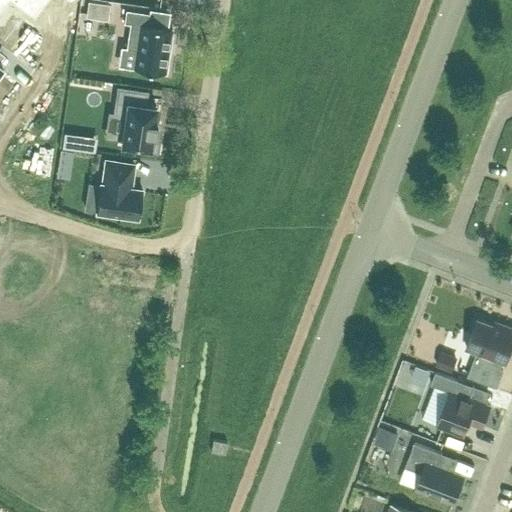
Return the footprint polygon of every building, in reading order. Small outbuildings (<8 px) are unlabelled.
[(0,0),(0,12),(9,1),(35,20),(49,0),(48,0),(0,0)] [(89,0),(87,16),(109,19),(110,3),(89,0)] [(119,6),(117,20),(123,20),(120,45),(129,46),(127,65),(158,69),(165,25),(141,22),(143,10),(119,6)] [(118,81),(114,107),(126,109),(121,139),(142,142),(141,145),(157,147),(160,129),(155,128),(157,117),(154,117),(156,101),(145,99),(147,86),(118,81)] [(61,149),(59,160),(72,162),(74,151),(61,149)] [(100,182),(96,209),(138,215),(142,188),(128,186),(129,178),(131,178),(133,162),(106,158),(102,182),(100,182)] [(502,326),(477,317),(466,346),(477,351),(469,374),(497,384),(503,368),(500,367),(502,360),(505,361),(511,344),(511,325),(504,323),(502,326)] [(457,357),(440,350),(434,365),(452,371),(457,357)] [(475,385),(436,370),(432,381),(451,388),(437,423),(464,433),(469,420),(483,425),(491,403),(470,396),(475,385)] [(396,431),(379,425),(373,442),(390,447),(396,431)] [(226,440),(212,437),(210,448),(224,451),(226,440)] [(443,451),(415,441),(409,454),(413,456),(409,467),(422,472),(416,487),(454,501),(457,491),(462,489),(460,484),(464,474),(438,465),(443,451)] [(415,511),(392,503),(388,511),(415,511)]
